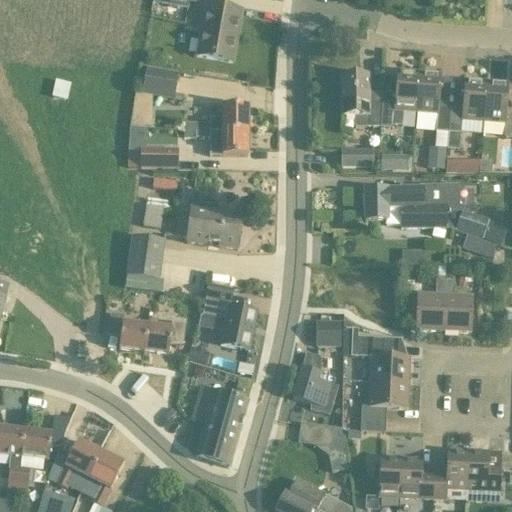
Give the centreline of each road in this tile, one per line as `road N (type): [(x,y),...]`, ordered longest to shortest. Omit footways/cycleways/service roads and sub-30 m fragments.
road 1 (residential): [(239,497),(293,265),(300,7)]
road 2 (residential): [(239,497),(202,484),(119,408),(58,381),(0,371)]
road 3 (residential): [(511,41),(419,35),(300,7)]
road 4 (residential): [(511,431),(430,427),(432,363)]
